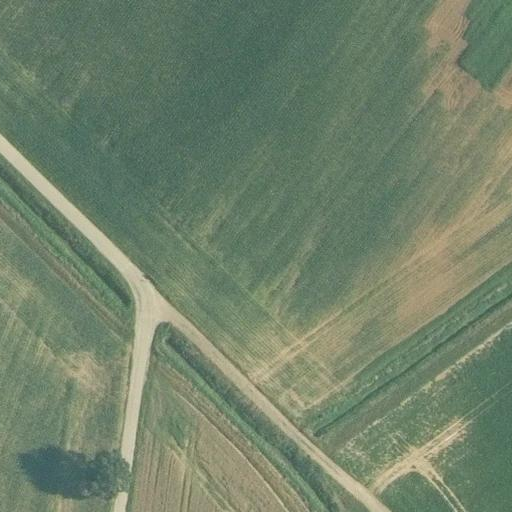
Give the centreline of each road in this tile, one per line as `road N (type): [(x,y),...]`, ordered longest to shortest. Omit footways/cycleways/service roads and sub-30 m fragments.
road 1 (track): [(0,145),(148,299),(123,511)]
road 2 (track): [(148,299),(378,511)]
